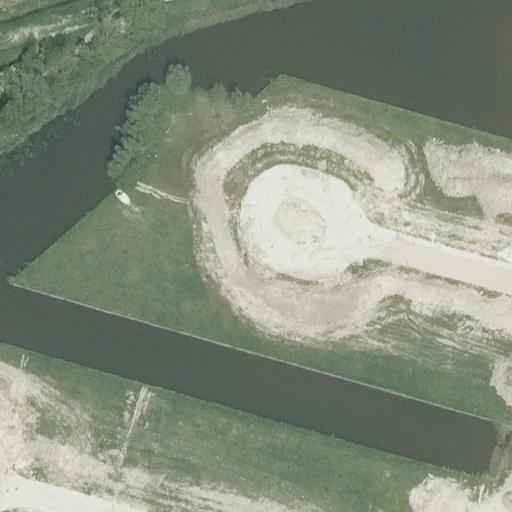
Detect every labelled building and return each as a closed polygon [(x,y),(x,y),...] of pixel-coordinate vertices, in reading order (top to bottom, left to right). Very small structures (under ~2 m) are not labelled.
[(0,414),(1,414),(2,411),(14,414),(22,390),(9,386),(12,377),(0,373),(0,414)] [(52,411),(45,435),(57,438),(49,467),(72,473),(84,431),(63,425),(66,415),(52,411)] [(72,473),(71,474),(94,481),(103,452),(115,455),(122,431),(109,427),(106,437),(84,430),(84,431),(72,473)] [(226,461),(219,486),(231,489),(224,511),(248,511),(258,482),(236,476),(239,465),(226,461)] [(258,482),(248,511),(273,511),(276,503),(288,506),(295,482),(282,478),(279,488),(258,482)] [(438,508),(436,511),(489,511),(494,497),(452,484),(444,510),(438,508)] [(327,498),(323,511),(367,511),(371,500),(358,497),(355,506),(327,498)]
